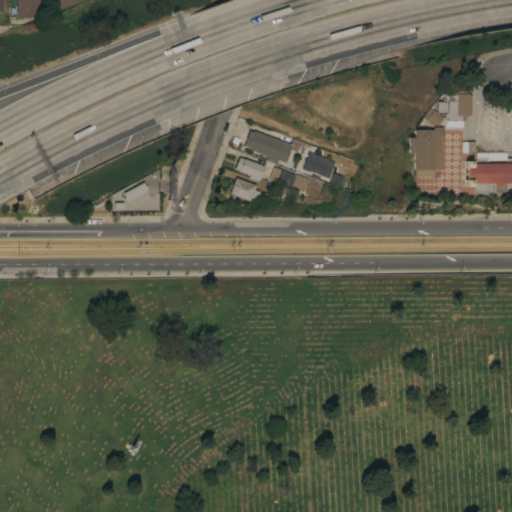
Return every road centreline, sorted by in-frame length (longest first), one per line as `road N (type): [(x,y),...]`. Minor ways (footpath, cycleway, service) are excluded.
road 1 (secondary): [(511,227),(177,230)]
road 2 (secondary): [(0,266),(294,264)]
road 3 (residential): [(245,0),(246,49),(177,230)]
road 4 (secondary): [(294,264),(511,262)]
road 5 (motorway): [(196,19),(0,94)]
road 6 (motorway): [(188,50),(0,141)]
road 7 (motorway): [(0,183),(181,89)]
road 8 (motorway): [(367,30),(511,10)]
road 9 (motorway): [(367,30),(499,0)]
